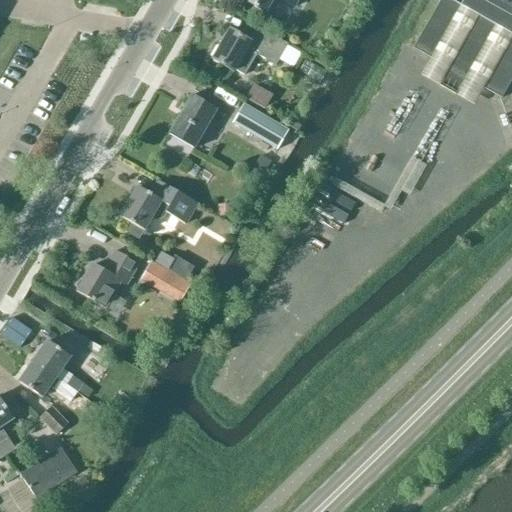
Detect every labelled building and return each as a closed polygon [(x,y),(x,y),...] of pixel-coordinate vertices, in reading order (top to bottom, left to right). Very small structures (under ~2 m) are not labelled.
[(247,0),(245,3),(262,13),(269,0),(279,0),(293,8),(297,0),(247,0)] [(511,0),(440,0),(412,49),(430,60),(420,78),(473,108),(483,90),(501,100),(511,79),(511,0)] [(288,46),(280,41),(257,28),(251,39),(251,38),(248,43),(229,32),(212,61),(232,73),(233,71),(244,77),(256,57),(259,58),(267,62),(276,67),(288,46)] [(323,72),(306,62),(299,73),(317,84),(323,72)] [(254,87),(246,100),(264,111),(271,98),(254,87)] [(192,151),(215,111),(191,97),(168,137),(192,151)] [(243,104),(231,125),(276,151),(288,131),(243,104)] [(157,182),(148,197),(137,190),(120,220),(142,233),(150,219),(153,221),(154,221),(155,222),(157,222),(159,222),(161,221),(163,220),(166,215),(170,218),(186,227),(198,206),(157,182)] [(231,216),(230,206),(217,207),(218,218),(231,216)] [(125,288),(137,268),(114,254),(102,274),(92,268),(76,294),(104,310),(119,284),(125,288)] [(160,254),(154,266),(166,273),(173,261),(160,254)] [(166,273),(154,266),(150,264),(142,278),(180,300),(188,286),(166,273)] [(84,385),(62,370),(69,360),(46,344),(32,365),(76,396),(84,385)] [(105,367),(88,355),(79,367),(97,379),(105,367)] [(71,403),(76,396),(32,365),(19,384),(41,399),(49,388),(71,403)] [(136,394),(142,384),(131,378),(126,388),(136,394)] [(0,402),(0,447),(6,457),(16,451),(1,429),(12,421),(0,402)] [(51,408),(39,420),(56,437),(68,425),(51,408)] [(105,436),(98,448),(107,453),(114,441),(105,436)] [(60,449),(20,476),(36,502),(77,475),(60,449)]
